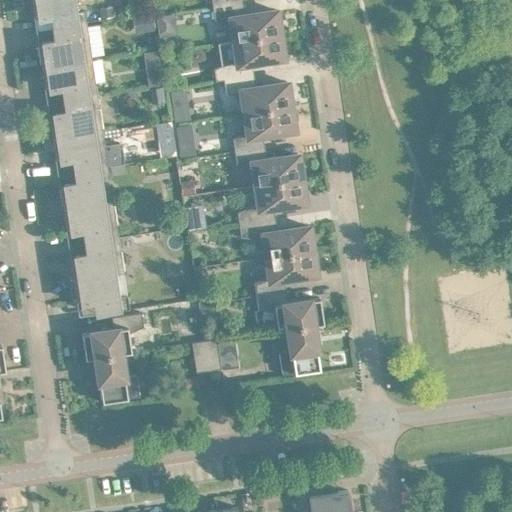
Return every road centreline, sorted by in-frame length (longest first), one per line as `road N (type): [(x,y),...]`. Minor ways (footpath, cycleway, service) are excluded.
road 1 (residential): [(313,0),(375,422)]
road 2 (residential): [(60,469),(0,96)]
road 3 (tertiary): [(60,469),(375,422)]
road 4 (tertiary): [(375,422),(511,402)]
